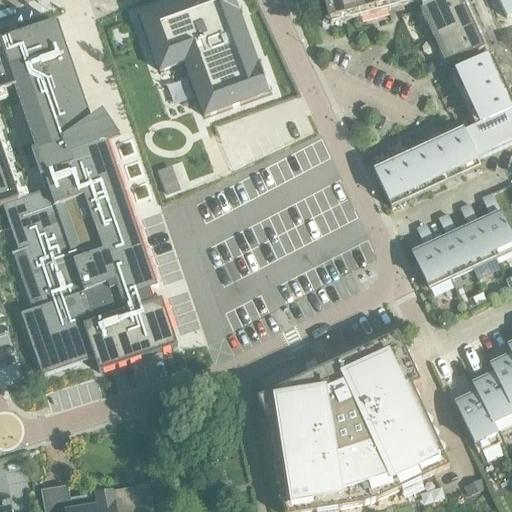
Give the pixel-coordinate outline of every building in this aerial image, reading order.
[(183,0),(139,16),(159,73),(184,64),(204,118),(270,94),(259,64),(257,65),(238,13),(240,12),(235,0),(183,0)] [(322,0),(327,18),(328,21),(394,3),(407,0),(418,0),(421,10),(419,11),(445,67),(484,49),(461,0),(322,0)] [(21,34),(0,41),(38,151),(33,153),(41,177),(48,191),(5,206),(21,252),(11,255),(12,257),(13,257),(34,317),(22,320),(42,378),(94,360),(99,374),(177,347),(161,300),(154,303),(150,292),(157,289),(155,282),(107,144),(106,140),(98,143),(88,127),(92,124),(58,25),(57,24),(56,24),(55,23),(54,23),(53,23),(21,34)] [(0,207),(5,206),(48,191),(41,177),(33,153),(38,151),(0,41),(0,40),(0,207)] [(450,75),(457,91),(499,71),(491,55),(450,75)] [(432,64),(424,68),(427,74),(435,71),(432,64)] [(499,71),(457,91),(464,106),(506,87),(499,71)] [(170,85),(177,101),(193,94),(186,78),(170,85)] [(464,106),(472,122),(508,105),(511,103),(511,99),(506,87),(464,106)] [(474,127),(463,132),(456,135),(473,171),(480,168),(477,162),(511,145),(511,113),(508,105),(472,122),(474,127)] [(454,130),(437,138),(456,179),(473,171),(456,135),(454,130)] [(456,179),(437,138),(420,145),(440,187),(456,179)] [(420,145),(404,153),(423,194),(440,187),(420,145)] [(404,153),(388,160),(407,202),(423,194),(404,153)] [(390,210),(407,202),(388,160),(371,168),(390,210)] [(174,181),(163,185),(167,196),(178,192),(174,181)] [(491,196),(482,200),(488,213),(497,209),(491,196)] [(469,206),(460,210),(466,223),(475,219),(469,206)] [(511,239),(500,214),(477,224),(494,260),(511,252),(511,239)] [(438,220),(444,233),(454,229),(448,216),(438,220)] [(477,224),(456,234),(472,270),(494,260),(477,224)] [(416,230),(422,243),(432,239),(426,226),(416,230)] [(456,234),(434,244),(451,281),(472,270),(456,234)] [(411,255),(428,291),(451,281),(434,244),(411,255)] [(420,384),(398,335),(266,399),(283,511),(329,511),(369,506),(434,476),(449,469),(412,387),(420,384)] [(511,356),(490,366),(494,375),(511,412),(511,356)] [(472,385),(476,394),(496,435),(511,427),(511,412),(494,375),(472,385)] [(478,455),(501,444),(496,435),(476,394),(454,405),(478,455)] [(481,480),(463,488),(468,498),(486,490),(481,480)] [(151,511),(148,487),(110,494),(112,507),(113,506),(113,511),(151,511)] [(215,487),(203,489),(206,501),(217,498),(217,497),(215,487)] [(110,494),(95,496),(98,509),(79,511),(71,511),(68,488),(52,491),(52,490),(41,492),(44,511),(113,511),(113,506),(112,507),(110,494)] [(156,498),(158,511),(175,511),(172,495),(156,498)]
